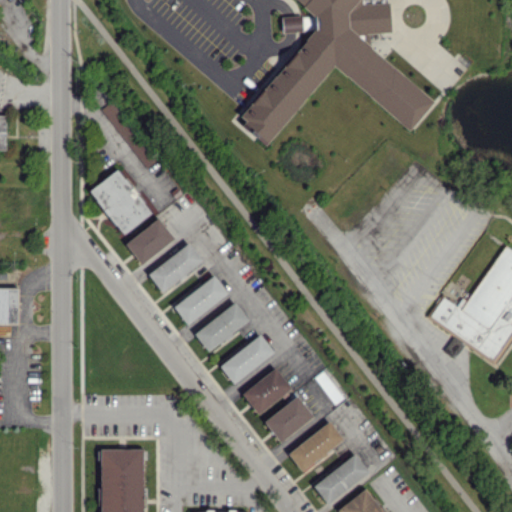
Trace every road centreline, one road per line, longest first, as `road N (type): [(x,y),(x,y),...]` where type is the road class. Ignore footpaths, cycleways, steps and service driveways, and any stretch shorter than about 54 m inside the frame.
road 1 (residential): [(59,0),(60,511)]
road 2 (residential): [(62,235),(74,235),(290,511)]
road 3 (residential): [(341,245),(511,473)]
